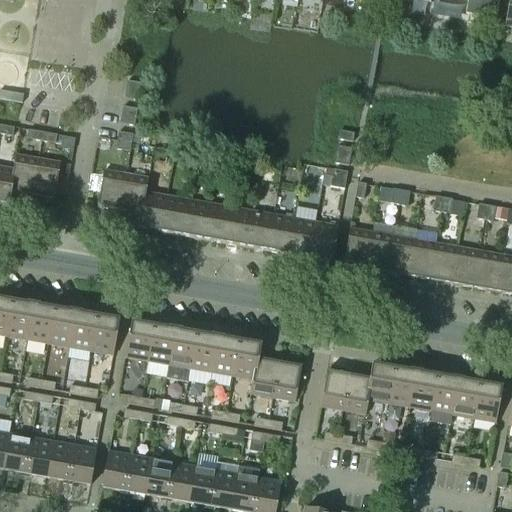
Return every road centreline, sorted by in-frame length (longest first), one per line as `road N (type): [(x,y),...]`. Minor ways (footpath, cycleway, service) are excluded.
road 1 (residential): [(65,264),(113,0)]
road 2 (residential): [(325,312),(65,264)]
road 3 (residential): [(287,511),(325,312)]
road 4 (residential): [(511,344),(325,312)]
road 5 (residential): [(353,174),(511,200)]
